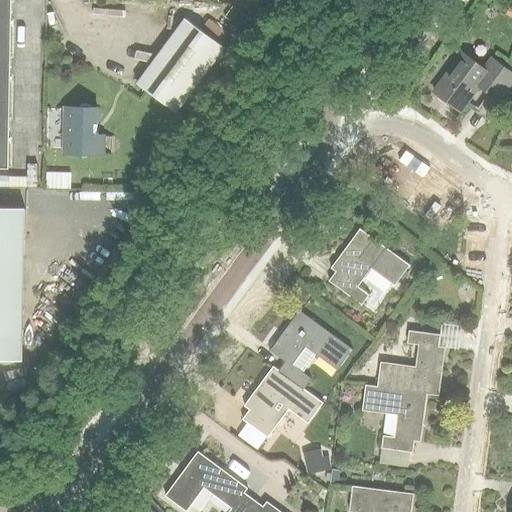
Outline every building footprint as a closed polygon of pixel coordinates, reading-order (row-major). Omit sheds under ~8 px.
[(0,0),(0,168),(9,169),(10,138),(12,0),(0,0)] [(176,113),(224,48),(185,19),(137,83),(176,113)] [(511,83),(511,72),(509,70),(493,58),(485,69),(464,53),(435,92),(462,111),(481,86),(500,100),(511,83)] [(103,154),(104,136),(97,136),(97,108),(91,108),(89,106),(86,105),(83,105),(80,106),(78,108),(65,108),(63,154),(103,154)] [(0,360),(22,361),(23,295),(25,208),(0,208),(0,360)] [(359,287),(366,277),(372,269),(396,286),(411,265),(361,229),(332,268),(337,272),(330,281),(363,305),(370,295),(359,287)] [(280,370),(305,389),(313,379),(294,365),(307,347),(339,370),(353,350),(300,311),(271,351),(286,362),(280,370)] [(441,345),(459,345),(460,322),(442,321),(441,345)] [(378,387),(427,395),(439,396),(446,348),(439,347),(441,335),(410,331),(408,344),(419,345),(417,367),(381,363),(378,387)] [(29,384),(25,366),(5,371),(9,389),(29,384)] [(305,389),(280,370),(275,366),(246,407),(251,410),(244,419),(269,438),(277,427),(290,410),(309,424),(325,403),(305,389)] [(427,395),(378,387),(366,385),(363,410),(399,415),(396,437),(384,436),(382,449),(413,453),(415,441),(421,442),(427,395)] [(321,449),(302,453),(307,474),(331,469),(328,456),(322,457),(321,449)] [(249,488),(199,452),(166,496),(186,511),(187,511),(206,488),(233,508),(230,511),(245,511),(255,500),(245,493),(249,488)] [(412,511),(415,494),(353,486),(350,511),(349,511),(412,511)] [(255,500),(245,511),(281,511),(267,502),(264,507),(255,500)] [(152,511),(141,501),(129,511),(152,511)]
